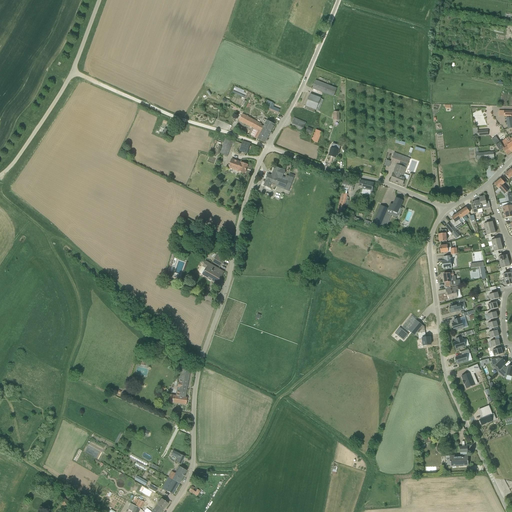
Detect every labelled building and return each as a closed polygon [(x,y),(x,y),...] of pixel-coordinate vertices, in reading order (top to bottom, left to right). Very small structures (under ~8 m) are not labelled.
[(315,80),(312,89),(317,90),(327,94),(330,86),(320,82),(315,80)] [(334,97),(337,88),(330,86),(327,94),(334,97)] [(323,100),(321,99),(321,98),(310,94),(304,109),(315,113),(316,110),(317,110),(319,111),(323,100)] [(254,137),(265,143),(275,125),(267,121),(264,127),(261,125),(261,124),(243,114),(239,121),(245,124),(258,131),(254,137)] [(294,118),(291,126),(303,131),(306,123),(294,118)] [(480,136),(488,136),(488,130),(478,131),(478,128),(473,129),(473,137),(480,137),(480,136)] [(317,143),(322,132),(316,130),(312,141),(317,143)] [(500,151),(502,149),(507,156),(511,153),(506,146),(504,148),(500,143),(496,137),(492,140),(496,146),(500,151)] [(506,146),(511,153),(511,152),(511,141),(510,139),(511,139),(509,137),(505,140),(500,143),(504,148),(506,146)] [(233,141),(225,138),(220,154),(227,156),(233,141)] [(243,141),(242,144),(240,151),(247,153),(251,144),(243,141)] [(335,145),(335,148),(332,148),(329,156),(336,158),(336,155),(337,156),(339,150),(339,146),(335,145)] [(475,148),(476,155),(476,160),(494,158),(494,152),(479,153),(478,148),(475,148)] [(394,155),(391,162),(397,164),(407,167),(409,161),(394,155)] [(245,174),(248,165),(232,159),(229,168),(245,174)] [(396,165),(390,181),(402,186),(405,178),(403,178),(403,177),(406,168),(396,165)] [(275,186),(284,189),(287,182),(282,179),(283,176),(283,175),(285,175),(286,173),(285,171),(281,169),(275,167),(272,174),(272,176),(268,175),(268,176),(266,176),(266,178),(266,179),(266,180),(266,181),(264,186),(269,188),(270,188),(271,184),(276,186),(275,186)] [(508,191),(502,185),(505,183),(501,179),(494,184),(498,189),(499,188),(504,194),(508,191)] [(353,190),(354,183),(344,181),(342,187),(343,188),(347,189),(353,190)] [(360,181),(359,187),(362,188),(362,189),(372,191),(374,183),(360,181)] [(342,193),(337,212),(342,213),(347,194),(346,194),(342,193)] [(479,197),(480,200),(482,210),(491,208),(489,201),(486,202),(485,196),(479,197)] [(391,204),(389,209),(390,210),(397,213),(403,201),(396,198),(393,205),(391,204)] [(482,210),(480,200),(474,201),(476,207),(473,207),(475,213),(482,212),(482,210)] [(511,202),(507,203),(507,206),(502,207),(504,213),(511,210),(511,205),(511,206),(511,205),(511,202)] [(387,208),(381,206),(379,210),(378,213),(373,224),(380,227),(385,229),(391,215),(389,214),(390,210),(389,209),(387,208)] [(470,213),(466,208),(459,213),(462,218),(470,213)] [(464,221),(462,218),(459,213),(451,218),(453,219),(450,221),(456,230),(463,226),(461,223),(464,221)] [(487,220),(485,221),(484,221),(481,222),(481,225),(484,224),(485,230),(494,228),(492,222),(488,223),(487,220)] [(456,231),(450,223),(446,226),(452,234),(456,231)] [(495,233),(494,228),(485,230),(486,236),(484,236),(485,239),(488,238),(491,237),(491,235),(495,233)] [(442,234),(439,234),(440,242),(447,241),(446,233),(447,233),(446,230),(442,230),(442,234)] [(492,246),(501,244),(500,238),(495,240),(494,237),(491,237),(488,238),(489,241),(491,241),(492,246)] [(451,255),(458,254),(457,248),(451,249),(451,243),(447,244),(447,245),(440,246),(441,253),(451,252),(451,255)] [(503,250),(501,244),(492,246),(494,252),(492,253),(493,256),(495,255),(499,254),(498,251),(503,250)] [(495,255),(496,258),(498,257),(500,263),(509,261),(507,255),(502,256),(501,253),(499,254),(495,255)] [(213,262),(216,264),(221,266),(224,260),(216,256),(213,262)] [(452,264),(451,256),(444,257),(444,261),(442,262),(443,269),(446,268),(446,269),(452,268),(451,264),(452,264)] [(200,273),(217,283),(218,283),(224,272),(205,261),(199,272),(200,273)] [(506,271),(505,268),(510,266),(509,261),(500,263),(501,269),(499,269),(500,272),(506,271)] [(511,274),(511,272),(507,274),(506,271),(500,272),(501,275),(503,275),(504,280),(511,278),(511,274)] [(453,281),(454,281),(454,273),(450,274),(450,273),(444,274),(445,283),(448,282),(449,286),(454,285),(453,281)] [(456,291),(459,290),(458,286),(445,289),(447,296),(448,296),(449,299),(458,297),(456,291)] [(491,301),(494,300),(499,298),(498,293),(493,294),(492,291),(490,291),(486,292),(487,296),(489,295),(490,301),(491,301)] [(207,293),(204,299),(211,301),(213,296),(207,293)] [(456,301),(457,304),(450,306),(450,309),(450,310),(450,312),(451,312),(451,313),(462,310),(460,303),(463,303),(466,302),(465,298),(462,299),(456,301)] [(490,310),(493,310),(498,308),(497,302),(492,304),(491,301),(490,301),(485,303),(486,305),(488,305),(489,311),(490,310)] [(496,312),(491,313),(490,310),(489,311),(484,312),(485,315),(487,314),(489,320),(491,320),(498,318),(496,312)] [(417,320),(411,316),(402,327),(408,331),(417,320)] [(452,324),(454,331),(458,329),(458,331),(461,330),(461,329),(464,328),(462,321),(461,321),(460,318),(454,320),(455,320),(456,323),(452,324)] [(496,321),(492,323),(491,320),(489,320),(485,322),(485,324),(487,324),(489,330),(492,329),(498,327),(496,321)] [(424,327),(423,326),(417,332),(418,333),(419,340),(422,340),(423,346),(424,346),(426,346),(431,345),(430,337),(426,338),(424,327)] [(404,340),(408,335),(399,328),(395,334),(404,340)] [(497,330),(493,332),(492,329),(489,330),(486,331),(487,333),(489,333),(490,339),(493,338),(499,336),(497,330)] [(462,340),(462,337),(456,339),(457,339),(458,342),(454,343),(456,350),(460,348),(460,350),(463,349),(463,347),(466,346),(464,340),(462,340)] [(499,339),(494,341),(493,338),(490,339),(487,340),(488,343),(490,342),(491,348),(496,347),(500,345),(499,339)] [(494,357),(503,354),(501,348),(496,350),(496,347),(491,348),(489,349),(490,351),(492,351),(494,357)] [(457,363),(457,364),(468,361),(466,355),(470,354),(469,350),(461,352),(462,356),(455,358),(456,360),(456,361),(456,363),(457,363)] [(507,361),(505,359),(504,360),(503,359),(501,360),(500,359),(500,360),(499,358),(492,360),(492,361),(493,364),(495,367),(496,366),(500,369),(504,366),(507,363),(506,362),(507,361)] [(480,371),(477,365),(467,369),(469,373),(461,377),(463,381),(464,384),(465,384),(466,388),(475,385),(473,380),(476,379),(473,374),(480,371)] [(507,376),(511,376),(511,365),(510,365),(510,366),(509,366),(508,368),(507,368),(506,368),(504,366),(500,370),(498,372),(502,376),(506,377),(507,376)] [(170,395),(169,402),(186,405),(187,398),(186,398),(190,371),(181,369),(179,383),(177,383),(176,387),(178,387),(176,396),(170,395)] [(490,416),(492,415),(489,406),(479,410),(480,414),(482,419),(480,420),(480,422),(479,422),(480,424),(481,424),(482,426),(493,421),(490,416)] [(175,462),(176,463),(181,465),(185,457),(173,451),(170,455),(177,458),(175,462)] [(137,461),(135,465),(145,470),(149,463),(131,454),(129,457),(137,461)] [(445,456),(446,466),(450,466),(464,465),(464,466),(467,466),(467,465),(468,465),(468,457),(467,455),(445,456)] [(187,471),(179,467),(175,474),(172,472),(168,478),(172,480),(179,484),(187,471)] [(137,476),(134,480),(145,486),(147,482),(137,476)] [(168,478),(162,489),(173,495),(179,484),(172,480),(168,478)] [(197,496),(200,491),(191,486),(189,492),(197,496)] [(72,501),(75,498),(75,497),(76,497),(71,493),(67,498),(72,501)] [(65,497),(60,502),(65,508),(70,503),(65,497)] [(161,511),(168,504),(162,499),(157,505),(152,511),(161,511)] [(144,502),(139,500),(135,506),(140,509),(144,502)]
